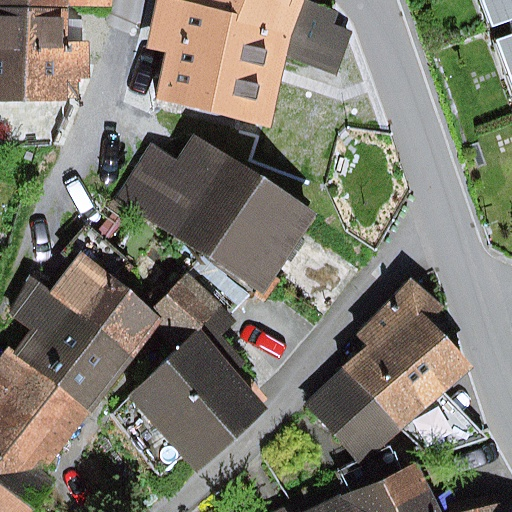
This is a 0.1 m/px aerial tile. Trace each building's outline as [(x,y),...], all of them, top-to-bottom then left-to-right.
[(295,31),(176,1),(171,0),(156,0),(147,48),(166,54),(158,100),(270,128),(288,59),(295,31)] [(176,0),(176,1),(295,31),(288,59),(336,78),(352,32),(334,26),(338,14),(307,0),(176,0)] [(511,0),(478,0),(491,31),(508,25),(511,33),(492,40),(511,94),(511,0)] [(68,7),(0,6),(0,99),(67,101),(67,77),(88,77),(89,43),(67,43),(68,7)] [(312,214),(192,131),(175,155),(155,141),(116,196),(258,293),(312,214)] [(151,310),(78,255),(51,291),(29,275),(9,317),(32,332),(16,354),(92,413),(162,318),(151,310)] [(186,273),(151,310),(162,318),(188,343),(199,334),(208,344),(235,322),(186,273)] [(443,308),(410,281),(354,337),(367,347),(303,405),(363,465),(401,431),(444,394),(473,369),(429,321),(443,308)] [(208,344),(199,334),(188,343),(128,397),(194,471),(265,407),(208,344)] [(92,413),(16,354),(9,349),(0,359),(0,511),(33,511),(57,480),(45,473),(92,413)] [(486,440),(444,394),(401,431),(432,459),(486,440)] [(341,477),(348,493),(356,511),(435,511),(416,465),(402,471),(394,453),(341,477)] [(356,511),(348,493),(306,511),(287,511),(285,506),(270,511),(356,511)]
